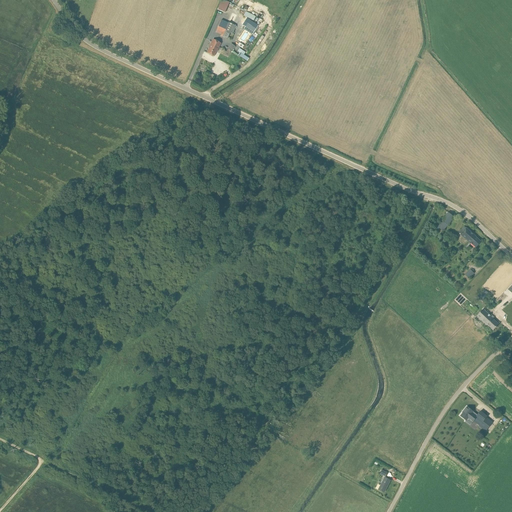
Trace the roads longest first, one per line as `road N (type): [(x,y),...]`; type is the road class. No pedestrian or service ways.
road 1 (unclassified): [(511,258),(447,202),(81,40),(53,0)]
road 2 (unclassified): [(389,511),(440,414),(511,339)]
